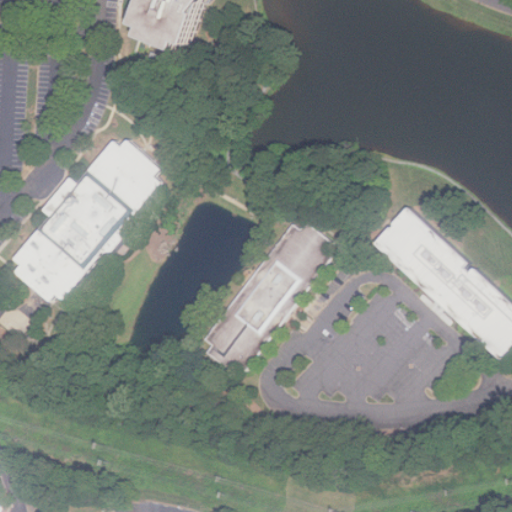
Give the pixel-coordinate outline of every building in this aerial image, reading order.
[(164,0),(155,25),(158,26),(154,37),(191,52),(194,44),(211,50),(230,0),(164,0)] [(74,303),(173,182),(167,177),(173,169),(137,140),(131,147),(123,141),(87,185),(79,178),(51,212),(58,217),(23,260),(30,266),(24,273),(60,303),(65,296),(74,303)] [(377,244),(502,358),(511,346),(511,300),(410,207),(377,244)] [(298,223),(211,341),(218,345),(212,353),(239,373),(244,366),(253,373),(340,255),(334,251),(340,243),(313,223),(308,230),(298,223)] [(0,511),(9,511),(11,506),(0,503),(0,476),(4,460),(0,459),(0,511)]
